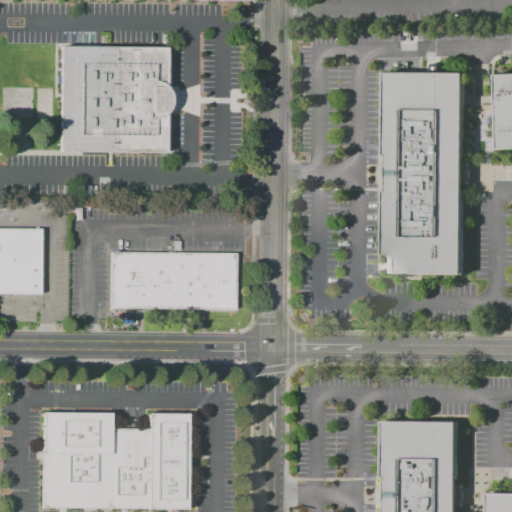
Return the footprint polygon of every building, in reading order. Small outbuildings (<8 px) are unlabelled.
[(57,46),(57,152),(165,154),(164,113),(170,103),(170,100),(170,94),(165,86),(165,46),(57,46)] [(466,73),(464,275),(384,274),(384,189),(388,189),(388,183),(382,183),(382,162),(388,162),(388,155),(385,155),(386,73),(466,73)] [(511,73),(511,147),(499,148),(496,74),(511,73)] [(0,228),(0,295),(39,295),(39,228),(0,228)] [(109,252),(108,311),(236,312),(237,253),(109,252)] [(41,412),(40,508),(187,509),(187,413),(147,412),(147,431),(109,430),(110,414),(41,412)] [(385,421),(384,478),(386,478),(386,484),(381,484),(381,506),(386,506),(386,511),(457,511),(457,505),(462,505),(465,500),(465,492),(462,486),(457,486),(458,422),(385,421)] [(490,511),(491,494),(511,494),(511,511),(490,511)]
